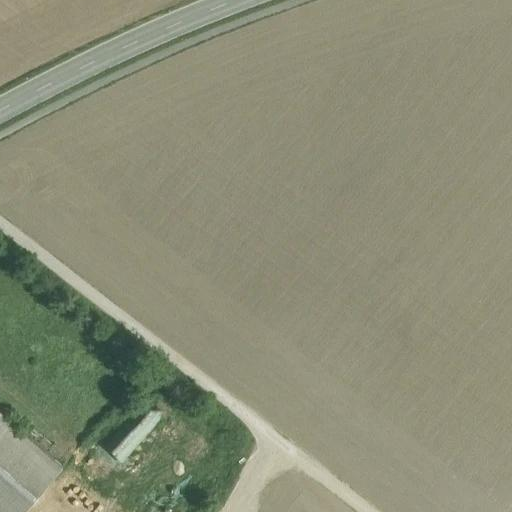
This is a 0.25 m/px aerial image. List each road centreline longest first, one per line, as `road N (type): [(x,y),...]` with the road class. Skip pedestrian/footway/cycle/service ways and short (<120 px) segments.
road 1 (unclassified): [(0,222),(371,511)]
road 2 (secondary): [(241,0),(0,112)]
